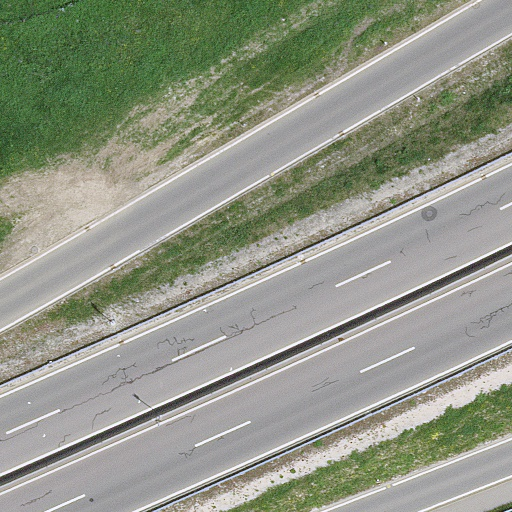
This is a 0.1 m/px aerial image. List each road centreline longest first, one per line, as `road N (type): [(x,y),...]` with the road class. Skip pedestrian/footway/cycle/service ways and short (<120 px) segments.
road 1 (primary): [(511,7),(0,304)]
road 2 (motorway): [(511,204),(0,437)]
road 3 (motorway): [(45,511),(511,299)]
road 4 (primary): [(364,511),(511,456)]
